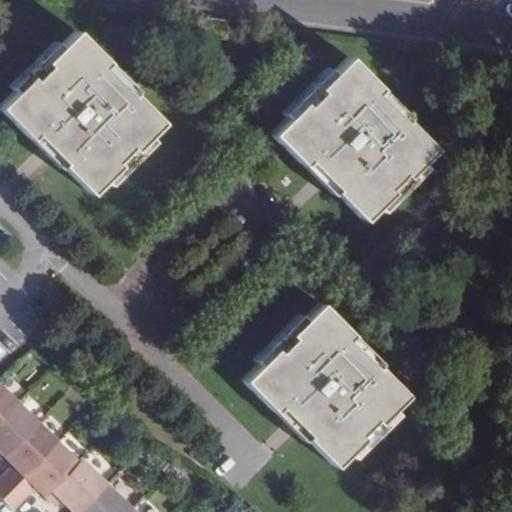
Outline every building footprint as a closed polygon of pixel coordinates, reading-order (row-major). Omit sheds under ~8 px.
[(197,34),(224,37),(227,21),(200,17),(197,34)] [(60,166),(90,196),(161,124),(133,95),(136,91),(76,31),(0,107),(0,110),(30,140),(40,129),(69,158),(60,166)] [(315,154),(344,182),(335,191),(364,221),(436,150),(406,121),(408,118),(348,57),(271,135),(303,167),(315,154)] [(69,158),(40,129),(30,140),(43,153),(57,168),(60,166),(69,158)] [(344,182),(315,154),(303,167),(331,195),(335,191),(344,182)] [(286,402),(315,431),(306,440),(334,469),(407,396),(378,368),(380,365),(320,304),(243,383),(274,414),(286,402)] [(0,385),(0,419),(17,402),(0,385)] [(17,402),(0,419),(0,451),(4,456),(37,422),(17,402)] [(274,414),(303,443),(306,440),(315,431),(286,402),(274,414)] [(37,422),(4,456),(13,465),(0,477),(0,497),(1,499),(57,442),(37,422)] [(57,442),(1,499),(12,509),(35,486),(44,495),(77,462),(57,442)] [(77,462),(44,495),(55,506),(61,500),(73,511),(78,511),(106,484),(81,458),(77,462)] [(128,511),(131,509),(106,484),(78,511),(128,511)]
